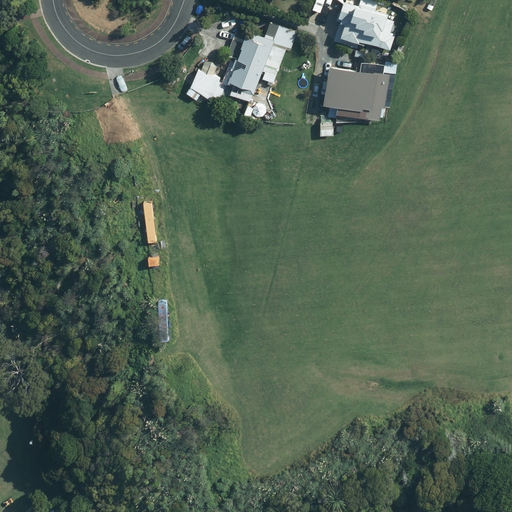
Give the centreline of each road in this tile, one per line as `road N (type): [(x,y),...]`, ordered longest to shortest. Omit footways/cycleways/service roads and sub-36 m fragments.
road 1 (track): [(115,55),(156,176),(161,293)]
road 2 (residential): [(53,0),(71,36),(115,55),(161,40),(184,0)]
